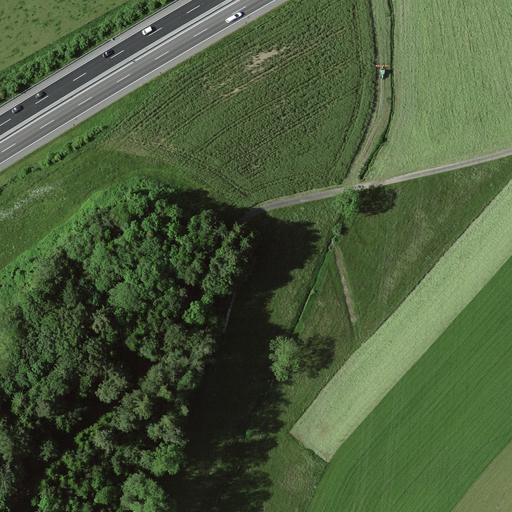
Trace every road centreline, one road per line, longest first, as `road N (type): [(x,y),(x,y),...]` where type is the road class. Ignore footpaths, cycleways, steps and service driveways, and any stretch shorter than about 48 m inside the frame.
road 1 (track): [(511,150),(248,216),(218,249),(151,362),(0,508)]
road 2 (motorway): [(0,153),(256,0)]
road 3 (motorway): [(208,0),(0,125)]
